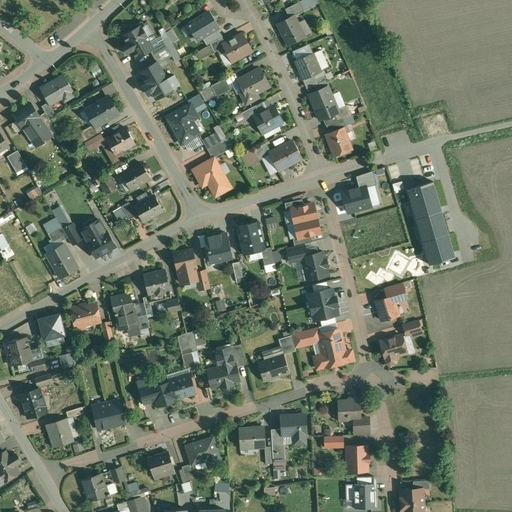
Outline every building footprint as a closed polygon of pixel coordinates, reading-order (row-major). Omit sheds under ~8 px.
[(300,2),(285,9),(289,15),(297,11),(299,13),(304,11),(300,2)] [(294,16),(278,24),(288,45),(305,36),(294,16)] [(189,30),(198,44),(218,31),(210,17),(189,30)] [(141,25),(123,35),(137,59),(153,49),(155,48),(153,45),(145,32),(143,33),(139,27),(142,26),(141,25)] [(226,42),(223,43),(225,47),(233,62),(252,52),(242,33),(226,42)] [(223,37),(210,44),(215,52),(225,47),(223,43),(226,42),(223,37)] [(164,40),(153,45),(155,48),(153,49),(156,55),(168,48),(164,40)] [(173,45),(168,48),(172,55),(176,62),(181,59),(173,45)] [(168,48),(156,55),(160,62),(172,55),(168,48)] [(314,53),(295,61),(303,80),(322,72),(314,53)] [(157,62),(141,71),(157,98),(172,90),(172,89),(179,84),(174,75),(167,80),(157,62)] [(96,77),(104,73),(100,65),(92,69),(96,77)] [(260,69),(252,73),(251,72),(239,79),(245,90),(241,92),(247,104),(258,97),(256,93),(269,86),(260,69)] [(326,74),(315,79),(317,84),(328,80),(326,74)] [(57,82),(50,86),(49,84),(41,89),(50,105),(58,100),(57,98),(62,96),(65,101),(74,96),(72,92),(73,91),(64,75),(63,76),(64,77),(57,81),(57,80),(56,80),(57,82)] [(225,78),(211,86),(217,97),(231,89),(225,78)] [(328,87),(310,95),(320,120),(335,113),(339,112),(338,109),(328,87)] [(109,96),(85,110),(86,111),(89,109),(93,115),(92,116),(98,126),(119,114),(109,96)] [(40,116),(31,103),(14,115),(23,129),(24,128),(37,147),(52,136),(49,132),(39,118),(40,117),(40,116)] [(49,107),(47,104),(47,103),(42,106),(45,113),(49,119),(56,115),(51,107),(49,107)] [(190,104),(167,117),(182,143),(199,134),(193,121),(198,118),(190,104)] [(347,105),(338,109),(339,112),(335,113),(338,121),(343,118),(352,115),(347,105)] [(256,106),(242,113),(247,124),(256,119),(254,116),(260,113),(256,106)] [(260,113),(254,116),(256,119),(263,133),(283,123),(279,115),(278,116),(274,107),(274,106),(260,113)] [(49,119),(45,113),(40,116),(40,117),(39,118),(49,132),(54,128),(49,119)] [(338,121),(326,125),(330,133),(344,128),(344,129),(347,128),(343,118),(338,121)] [(94,124),(80,132),(86,142),(91,139),(100,134),(94,124)] [(126,128),(107,139),(111,146),(109,154),(114,163),(123,157),(124,152),(128,150),(128,147),(128,146),(134,142),(135,144),(126,128)] [(330,133),(327,135),(334,156),(352,149),(344,129),(344,128),(330,133)] [(0,131),(0,151),(1,151),(9,145),(0,131)] [(100,134),(91,139),(95,147),(105,141),(100,133),(100,134)] [(218,134),(204,142),(208,149),(222,141),(218,134)] [(222,141),(208,149),(211,156),(231,145),(227,138),(222,141)] [(86,142),(85,142),(90,150),(95,147),(91,139),(86,142)] [(292,141),(270,152),(280,170),(302,159),(292,141)] [(266,143),(253,150),(258,159),(268,154),(267,151),(270,150),(266,143)] [(18,151),(12,154),(15,160),(11,162),(17,173),(27,167),(18,151)] [(231,188),(214,158),(193,170),(199,179),(204,176),(216,197),(231,188)] [(142,163),(122,174),(131,190),(151,179),(142,163)] [(373,170),(356,176),(359,188),(365,186),(366,187),(377,184),(373,170)] [(108,173),(95,180),(99,186),(101,184),(111,178),(108,173)] [(111,178),(101,184),(107,194),(117,189),(111,178)] [(440,181),(409,190),(411,197),(415,213),(430,265),(461,256),(446,204),(440,181)] [(359,188),(342,192),(347,212),(371,206),(366,187),(365,186),(359,188)] [(32,188),(15,199),(18,203),(35,193),(32,188)] [(154,195),(135,206),(143,222),(163,211),(154,195)] [(302,199),(285,203),(287,211),(291,209),(304,206),(302,199)] [(129,202),(122,206),(129,219),(136,216),(129,202)] [(304,206),(291,209),(295,223),(317,218),(314,204),(304,206)] [(12,212),(5,216),(8,221),(15,217),(12,212)] [(267,218),(270,229),(281,226),(279,216),(267,218)] [(317,218),(295,223),(298,238),(311,235),(321,233),(317,218)] [(106,232),(99,220),(81,230),(88,242),(97,258),(116,247),(107,231),(106,232)] [(258,222),(238,227),(244,253),(261,250),(265,249),(258,222)] [(28,227),(31,233),(38,230),(35,223),(28,227)] [(82,239),(73,224),(64,229),(68,237),(73,245),(82,239)] [(62,226),(48,233),(52,240),(59,236),(62,241),(63,240),(68,237),(64,229),(62,226)] [(227,233),(205,238),(210,259),(211,259),(222,256),(223,260),(233,258),(229,244),(228,245),(226,234),(227,233)] [(0,246),(8,259),(17,254),(4,234),(0,236),(0,246)] [(311,235),(298,238),(293,239),(295,246),(304,244),(313,242),(311,235)] [(59,236),(52,240),(53,242),(51,244),(54,250),(56,249),(57,251),(65,246),(64,244),(63,240),(62,241),(59,236)] [(65,246),(57,251),(56,249),(54,250),(47,254),(60,278),(78,268),(64,244),(65,246)] [(295,246),(287,248),(290,262),(302,259),(302,256),(307,255),(304,244),(295,246)] [(265,249),(261,250),(265,266),(275,263),(272,247),(265,249)] [(193,249),(184,251),(184,250),(174,252),(178,270),(179,270),(181,282),(184,283),(187,283),(189,280),(199,278),(196,265),(197,265),(193,249)] [(282,249),(276,250),(277,262),(284,261),(282,249)] [(307,255),(302,256),(302,259),(307,280),(329,275),(327,267),(328,266),(327,259),(325,259),(324,251),(307,255)] [(240,261),(232,263),(236,279),(243,277),(240,261)] [(166,270),(144,275),(149,295),(151,302),(172,297),(170,290),(171,290),(166,270)] [(207,270),(200,271),(202,279),(198,280),(200,290),(211,287),(207,270)] [(327,282),(318,284),(319,291),(328,289),(327,282)] [(402,283),(385,288),(388,297),(393,296),(393,297),(405,293),(402,283)] [(314,293),(308,294),(310,301),(313,313),(315,320),(320,319),(326,317),(335,315),(338,314),(336,306),(338,306),(336,296),(334,297),(332,288),(328,289),(319,291),(314,293)] [(130,293),(112,298),(116,315),(118,314),(122,329),(120,329),(120,330),(139,325),(135,309),(134,309),(130,293)] [(149,296),(144,298),(148,315),(153,313),(149,296)] [(388,297),(376,301),(382,320),(399,315),(393,297),(393,296),(388,297)] [(179,299),(167,301),(169,312),(181,309),(179,299)] [(97,302),(71,308),(76,328),(101,322),(97,302)] [(65,314),(42,318),(46,340),(69,336),(65,314)] [(148,315),(141,316),(144,328),(140,329),(140,330),(150,327),(148,315)] [(335,315),(326,317),(327,325),(336,323),(335,315)] [(419,321),(403,325),(406,336),(422,331),(419,321)] [(27,323),(19,328),(24,337),(32,333),(27,323)] [(109,323),(103,324),(107,342),(114,341),(109,323)] [(320,327),(303,331),(306,342),(321,339),(320,334),(321,333),(320,327)] [(205,344),(201,328),(193,331),(196,346),(201,345),(205,344)] [(321,333),(320,334),(321,339),(325,356),(315,359),(318,368),(326,367),(348,362),(348,361),(354,360),(352,350),(345,352),(341,331),(338,330),(321,333)] [(187,333),(178,337),(182,355),(191,352),(196,351),(197,351),(196,346),(193,331),(187,333)] [(292,335),(279,339),(284,355),(296,351),(292,335)] [(402,335),(381,341),(385,358),(395,355),(407,352),(402,335)] [(27,337),(6,342),(12,365),(30,361),(43,358),(41,348),(30,350),(27,337)] [(241,344),(229,347),(229,348),(230,348),(234,363),(235,363),(236,366),(246,364),(241,344)] [(230,348),(229,348),(229,347),(228,347),(229,349),(216,352),(216,350),(215,350),(219,367),(207,370),(212,387),(220,384),(221,387),(232,385),(231,382),(239,380),(236,366),(235,363),(234,363),(230,348)] [(191,352),(182,355),(185,369),(195,366),(194,365),(191,352)] [(73,353),(61,356),(64,368),(76,365),(73,353)] [(284,355),(259,363),(264,381),(290,373),(284,355)] [(395,355),(386,358),(387,363),(390,365),(395,363),(397,361),(395,356),(396,356),(395,355)] [(43,358),(30,361),(33,372),(46,369),(43,358)] [(51,374),(35,378),(38,386),(53,381),(51,374)] [(185,375),(169,380),(169,382),(174,400),(175,399),(196,393),(190,374),(189,374),(190,375),(185,377),(185,375)] [(153,387),(152,388),(156,400),(158,406),(176,401),(175,399),(174,400),(169,382),(153,387)] [(151,384),(140,388),(140,386),(139,386),(144,403),(156,400),(152,388),(153,387),(151,383),(151,384)] [(40,388),(21,394),(28,417),(47,412),(40,388)] [(357,397),(350,398),(347,400),(339,401),(340,421),(354,420),(361,420),(361,419),(359,400),(357,397)] [(120,400),(107,403),(112,427),(119,425),(119,424),(125,422),(125,421),(120,403),(120,400)] [(127,402),(120,403),(125,421),(131,419),(127,402)] [(107,403),(92,407),(97,430),(112,427),(107,403)] [(82,407),(67,412),(69,418),(84,414),(82,407)] [(304,414),(281,416),(282,429),(282,435),(283,435),(294,434),(295,444),(305,443),(304,434),(305,433),(304,414)] [(66,418),(48,424),(52,436),(51,436),(55,447),(73,441),(66,418)] [(369,418),(361,419),(361,420),(354,420),(355,431),(370,430),(369,418)] [(263,427),(238,428),(240,448),(265,447),(263,427)] [(282,429),(271,430),(272,449),(272,458),(284,458),(283,435),(282,435),(282,429)] [(409,446),(409,433),(401,433),(401,446),(409,446)] [(343,436),(325,436),(325,448),(343,447),(343,436)] [(204,441),(187,446),(192,464),(209,459),(211,465),(209,466),(209,467),(221,463),(213,437),(212,438),(213,439),(204,442),(204,441)] [(367,446),(347,446),(348,472),(368,471),(368,463),(370,463),(370,454),(368,454),(367,446)] [(272,449),(264,449),(265,464),(273,464),(272,458),(272,449)] [(6,452),(0,455),(0,484),(19,473),(16,468),(17,468),(12,459),(11,460),(6,452)] [(169,452),(148,459),(154,476),(175,469),(169,452)] [(190,464),(182,467),(183,469),(187,482),(195,479),(190,464)] [(122,467),(115,469),(116,469),(119,479),(120,482),(126,480),(122,467)] [(116,469),(111,471),(111,470),(110,471),(114,481),(119,479),(116,469)] [(183,469),(176,471),(180,484),(187,482),(183,469)] [(101,474),(83,480),(90,500),(108,494),(108,495),(111,494),(111,493),(110,493),(108,488),(107,488),(106,485),(105,486),(101,474)] [(356,484),(345,484),(346,501),(354,501),(354,508),(378,508),(377,498),(374,498),(374,477),(356,477),(356,484)] [(142,493),(139,481),(126,485),(129,497),(142,493)] [(429,481),(413,482),(414,489),(423,488),(424,489),(430,489),(429,481)] [(414,489),(400,490),(401,504),(424,503),(424,489),(423,488),(414,489)] [(145,511),(140,497),(129,501),(132,511),(145,511)] [(40,500),(29,504),(30,508),(42,504),(40,500)] [(424,511),(424,503),(401,504),(401,511),(424,511)]
